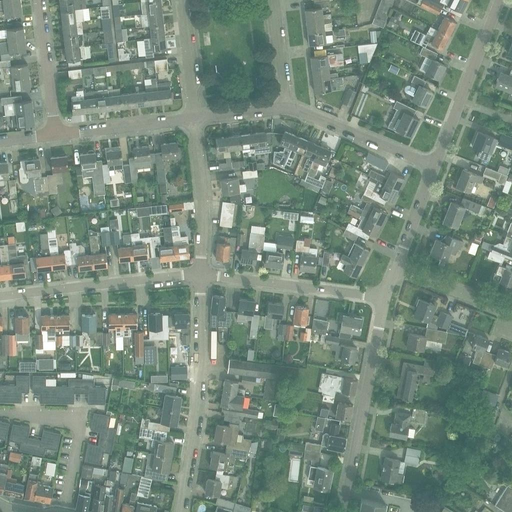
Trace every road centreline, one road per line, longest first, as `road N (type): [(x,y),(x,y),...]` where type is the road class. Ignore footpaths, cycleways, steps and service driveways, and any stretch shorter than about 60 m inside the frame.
road 1 (residential): [(183,511),(201,420),(203,275)]
road 2 (residential): [(342,511),(384,300)]
road 3 (residential): [(203,275),(0,296)]
road 4 (residential): [(384,300),(203,275)]
road 5 (residential): [(435,166),(498,0)]
road 6 (residential): [(0,413),(71,423),(79,431),(64,511)]
road 7 (residential): [(203,275),(205,173),(196,119)]
road 8 (residential): [(290,113),(435,166)]
road 9 (residential): [(56,136),(196,119)]
road 10 (residential): [(56,136),(40,0)]
road 11 (residential): [(511,317),(398,271)]
